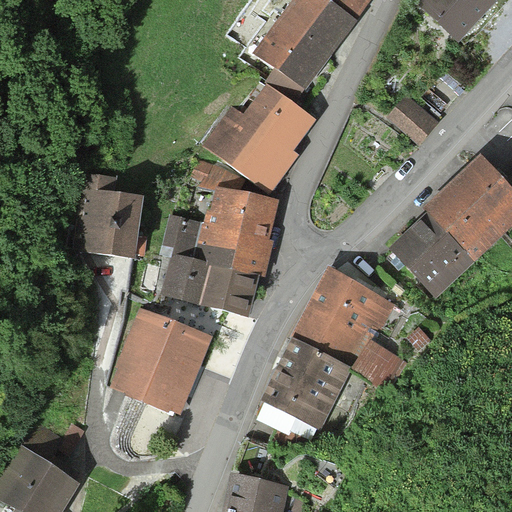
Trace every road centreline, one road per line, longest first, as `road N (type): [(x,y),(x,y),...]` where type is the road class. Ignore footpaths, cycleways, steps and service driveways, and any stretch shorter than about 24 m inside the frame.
road 1 (unclassified): [(299,266),(511,59)]
road 2 (residential): [(299,266),(288,237),(297,187),(384,0)]
road 3 (track): [(33,0),(65,181),(63,244),(81,269)]
road 4 (unclassified): [(191,511),(299,266)]
